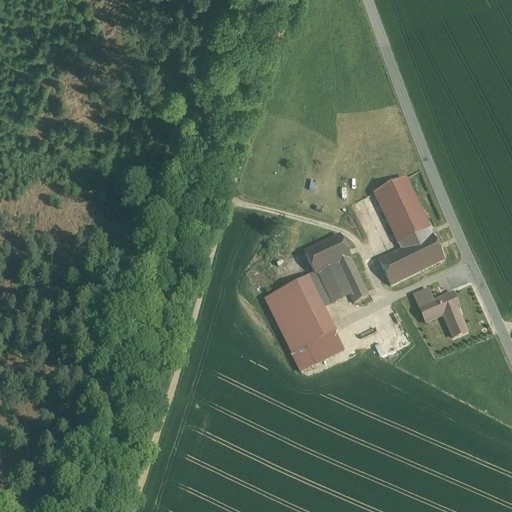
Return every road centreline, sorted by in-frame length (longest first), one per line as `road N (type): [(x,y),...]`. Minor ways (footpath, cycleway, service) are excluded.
road 1 (track): [(293,0),(129,511)]
road 2 (track): [(229,0),(66,511)]
road 3 (unclassified): [(368,0),(428,166),(511,354)]
